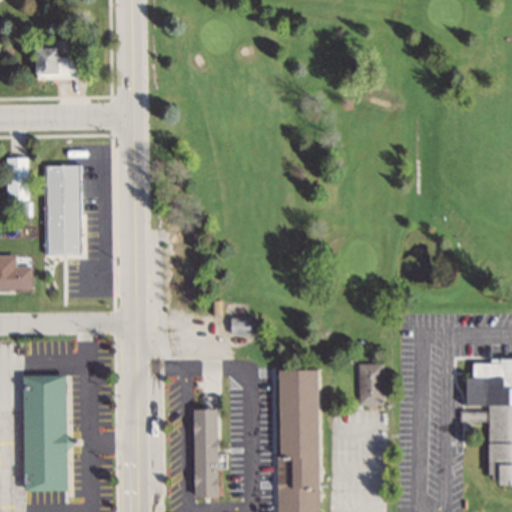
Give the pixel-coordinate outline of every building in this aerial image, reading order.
[(77,77),(77,56),(54,56),(54,47),(30,47),(30,77),(77,77)] [(4,200),(29,200),(29,156),(4,156),(4,200)] [(42,164),(43,254),(83,254),(82,164),(42,164)] [(0,289),(29,289),(29,266),(0,265),(0,289)] [(249,333),(249,316),(228,316),(228,333),(249,333)] [(511,360),(470,360),(470,377),(463,377),(463,405),(486,405),(486,483),(511,483),(511,360)] [(381,363),(356,363),(356,404),(381,404),(381,363)] [(317,511),(318,369),(274,369),(273,511),(317,511)] [(21,490),(64,490),(64,374),(20,374),(21,490)] [(191,496),(215,496),(214,408),(191,409),(191,496)]
